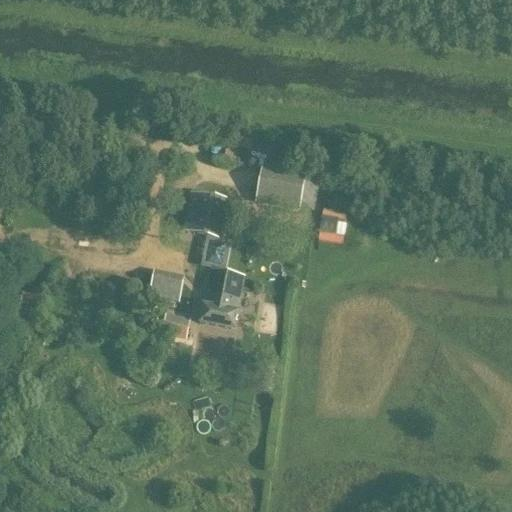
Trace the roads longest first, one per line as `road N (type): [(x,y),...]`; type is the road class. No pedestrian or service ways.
road 1 (track): [(0,96),(511,159)]
road 2 (track): [(0,126),(176,148)]
road 3 (track): [(511,19),(366,0)]
